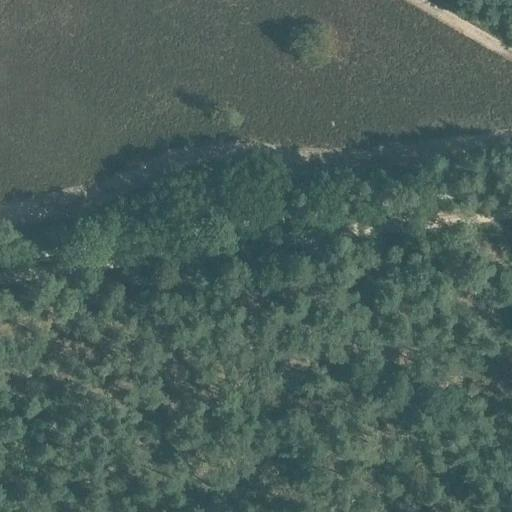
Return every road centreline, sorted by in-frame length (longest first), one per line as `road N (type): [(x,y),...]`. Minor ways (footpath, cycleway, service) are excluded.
road 1 (track): [(511,143),(311,163),(203,150),(83,200),(0,217)]
road 2 (track): [(511,211),(0,277)]
